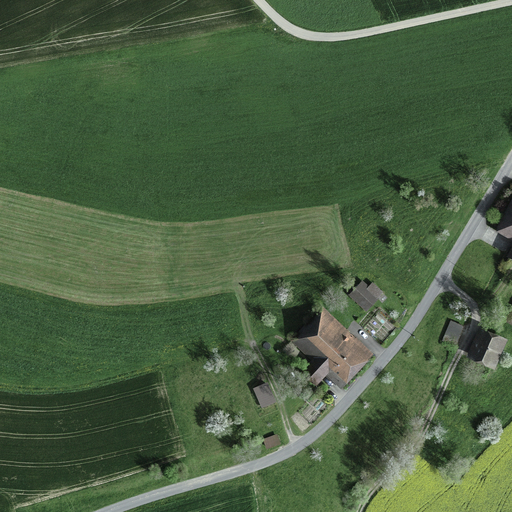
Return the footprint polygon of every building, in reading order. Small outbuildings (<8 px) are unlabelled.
[(511,209),(502,227),(511,232),(511,251),(509,257),(511,258),(511,209)] [(369,291),(362,284),(351,295),(366,308),(382,292),(374,285),(369,291)] [(352,368),(369,350),(322,306),(307,323),(352,368)] [(463,326),(451,320),(443,340),(455,345),(463,326)] [(321,378),(325,373),(334,381),(337,378),(340,381),(352,368),(307,323),(292,339),(314,361),(303,373),(314,383),(319,377),(321,378)] [(501,341),(502,340),(482,332),(472,355),(492,363),(500,344),(503,345),(504,342),(501,341)] [(274,401),(266,383),(255,388),(262,406),(274,401)] [(276,435),(264,440),(267,447),(279,443),(276,435)]
